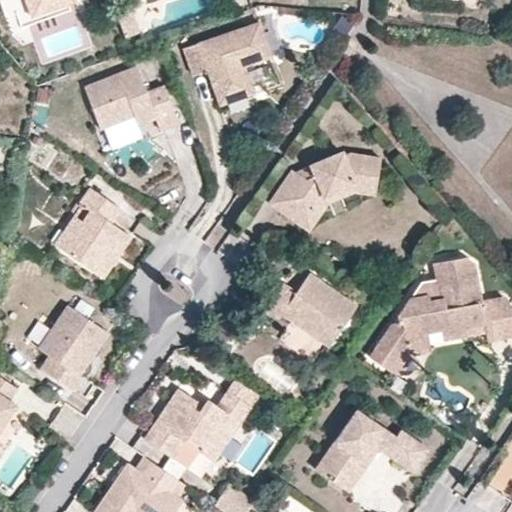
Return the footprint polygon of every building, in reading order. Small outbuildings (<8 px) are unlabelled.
[(25,0),(28,5),(43,0),(47,0),(51,10),(69,3),(75,1),(75,0),(25,0)] [(51,10),(47,0),(43,0),(28,5),(32,17),(51,10)] [(259,22),(183,48),(193,75),(207,70),(218,105),(252,93),(243,66),(271,56),(259,22)] [(137,66),(84,87),(103,134),(137,120),(141,129),(158,122),(163,134),(181,127),(179,122),(165,86),(147,93),(137,66)] [(375,185),(381,156),(352,150),(345,154),(343,150),(310,165),(315,175),(306,180),(295,172),(292,170),(269,203),(298,223),(309,206),(314,209),(322,198),(352,179),(375,185)] [(315,175),(310,165),(295,172),(306,180),(315,175)] [(309,206),(298,223),(308,230),(327,202),(353,187),(374,192),(375,185),(352,179),(322,198),(314,209),(309,206)] [(100,276),(111,261),(108,255),(113,249),(117,252),(129,234),(109,220),(117,209),(88,187),(78,201),(88,208),(80,221),(61,248),(100,276)] [(61,248),(80,221),(73,215),(54,242),(61,248)] [(111,261),(117,252),(113,249),(108,255),(111,261)] [(479,303),(473,263),(465,253),(435,257),(439,280),(441,280),(443,294),(428,296),(427,290),(413,292),(399,313),(400,319),(394,320),(371,353),(395,370),(410,349),(408,334),(426,331),(440,329),(441,337),(460,334),(459,326),(482,323),(484,339),(511,335),(511,309),(503,299),(479,303)] [(332,337),(355,304),(308,271),(295,291),(281,281),(265,305),(279,315),(280,313),(290,320),(310,333),(316,325),(332,337)] [(88,350),(95,351),(107,331),(67,305),(39,347),(48,353),(40,367),(74,389),(83,376),(80,374),(89,360),(83,356),(88,350)] [(482,323),(459,326),(460,334),(483,330),(482,323)] [(316,325),(310,333),(326,345),(332,337),(316,325)] [(426,331),(408,334),(410,349),(428,346),(426,331)] [(83,356),(89,360),(95,351),(88,350),(83,356)] [(17,388),(0,376),(0,428),(15,406),(8,401),(17,388)] [(182,383),(148,435),(176,454),(187,437),(202,447),(217,456),(236,428),(225,421),(233,410),(244,417),(253,403),(231,389),(222,401),(212,394),(208,399),(204,406),(197,402),(201,395),(182,383)] [(204,406),(208,399),(201,395),(197,402),(204,406)] [(393,435),(353,408),(322,453),(328,458),(318,472),(341,488),(367,450),(372,454),(376,448),(409,471),(425,448),(397,429),(393,435)] [(346,491),(372,454),(367,450),(341,488),(346,491)] [(328,458),(322,453),(312,468),(318,472),(328,458)] [(175,498),(184,486),(141,457),(133,469),(127,465),(95,511),(140,511),(141,511),(142,511),(175,511),(182,502),(175,498)] [(241,511),(251,498),(226,482),(211,504),(221,511),(241,511)]
